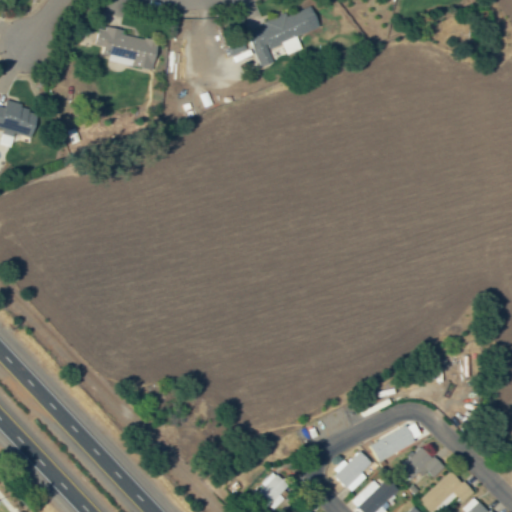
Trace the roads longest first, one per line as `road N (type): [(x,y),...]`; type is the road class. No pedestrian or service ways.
road 1 (residential): [(511,502),(426,416),(407,412),(322,452),(312,477)]
road 2 (motorway): [(143,511),(0,360)]
road 3 (motorway): [(0,423),(84,511)]
